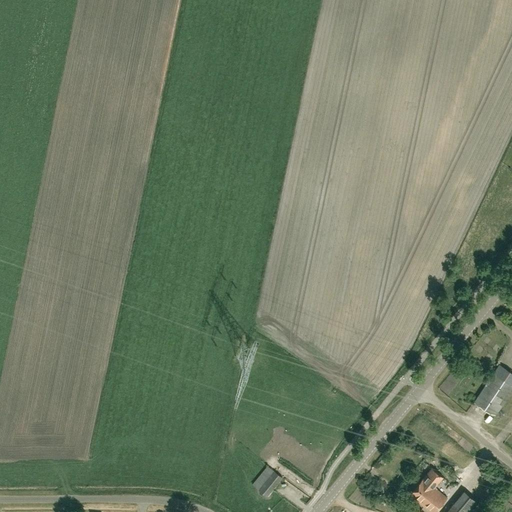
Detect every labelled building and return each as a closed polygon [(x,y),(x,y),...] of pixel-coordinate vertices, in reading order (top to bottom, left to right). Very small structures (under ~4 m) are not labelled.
[(494,372),(474,402),(495,416),(511,390),(511,372),(499,364),(494,372)] [(409,493),(431,511),(434,511),(447,497),(434,487),(443,477),(432,467),(423,478),(423,477),(409,493)] [(267,496),(282,477),(274,470),(258,489),(267,496)] [(445,488),(451,481),(446,476),(440,484),(445,488)] [(485,491),(478,501),(464,490),(446,511),(479,511),(484,506),(483,506),(491,495),(490,494),(496,486),(490,481),(483,489),(485,491)]
